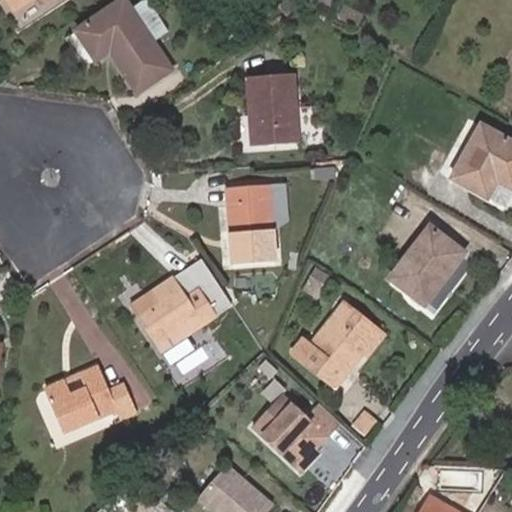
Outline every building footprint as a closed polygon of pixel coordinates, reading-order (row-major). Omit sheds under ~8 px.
[(49,0),(3,0),(12,13),(30,0),(39,0),(43,5),(49,0)] [(172,71),(125,0),(123,0),(76,32),(96,61),(110,51),(138,93),(172,71)] [(33,4),(10,16),(18,31),(41,18),(33,4)] [(96,61),(76,32),(65,39),(85,69),(96,61)] [(299,144),(294,75),(247,78),(252,147),(299,144)] [(511,190),(511,143),(481,126),(452,180),(487,199),(497,182),(511,190)] [(330,168),(309,171),(311,184),(332,180),(330,168)] [(505,209),(511,195),(511,190),(497,182),(487,199),(505,209)] [(276,262),(270,185),(227,188),(233,266),(276,262)] [(424,306),(465,253),(430,227),(390,280),(424,306)] [(311,269),(299,292),(312,298),(324,275),(311,269)] [(161,353),(217,316),(213,310),(223,303),(214,288),(203,295),(200,289),(187,298),(175,279),(153,294),(154,297),(158,302),(137,316),(161,353)] [(137,316),(158,302),(154,297),(133,312),(137,316)] [(366,357),(384,335),(345,304),(310,347),(303,341),(293,354),(335,388),(362,354),(366,357)] [(135,413),(123,386),(108,393),(97,368),(83,374),(89,387),(69,395),(63,383),(47,389),(66,433),(116,411),(120,420),(135,413)] [(269,406),(283,392),(271,380),(257,394),(269,406)] [(340,424),(319,404),(306,419),(281,397),(253,428),(297,470),(315,451),(340,424)] [(364,434),(375,421),(365,413),(354,426),(364,434)] [(318,454),(315,451),(297,470),(301,473),(318,454)] [(268,511),(273,507),(226,467),(199,500),(213,511),(268,511)] [(487,499),(503,470),(485,469),(473,491),(487,499)] [(413,510),(426,490),(420,486),(407,506),(413,510)] [(161,511),(165,509),(151,494),(131,511),(161,511)] [(456,511),(429,496),(419,511),(456,511)]
